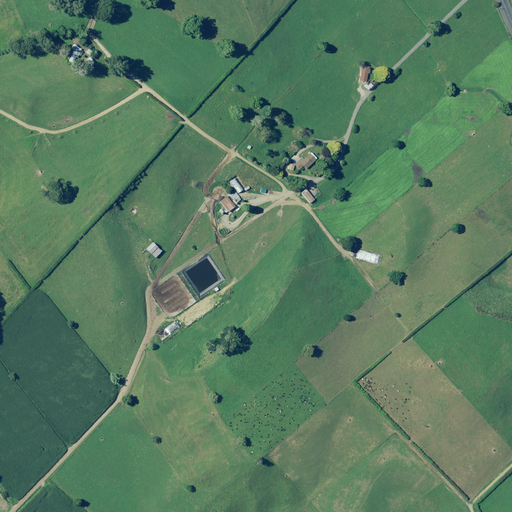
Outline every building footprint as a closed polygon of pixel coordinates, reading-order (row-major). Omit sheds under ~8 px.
[(78,47),(74,43),(69,48),(71,50),(68,61),(74,63),(75,57),(78,58),(79,56),(80,56),(82,52),(80,52),(81,48),(78,47)] [(88,49),(85,52),(91,57),(94,54),(88,49)] [(368,73),(369,68),(361,67),(359,81),(365,82),(367,73),(368,73)] [(317,159),(310,152),(303,159),(302,157),(294,165),(293,164),(291,164),(290,163),(288,169),(293,171),(295,165),(299,170),(303,166),(306,169),(317,159)] [(240,185),(236,178),(230,182),(235,189),(240,185)] [(314,199),(307,191),(302,195),(309,203),(314,199)] [(241,199),(235,192),(230,195),(237,203),(241,199)] [(235,206),(227,196),(220,201),(228,212),(235,206)] [(161,251),(152,243),(146,249),(155,258),(161,251)] [(387,299),(384,295),(379,299),(382,303),(387,299)]
